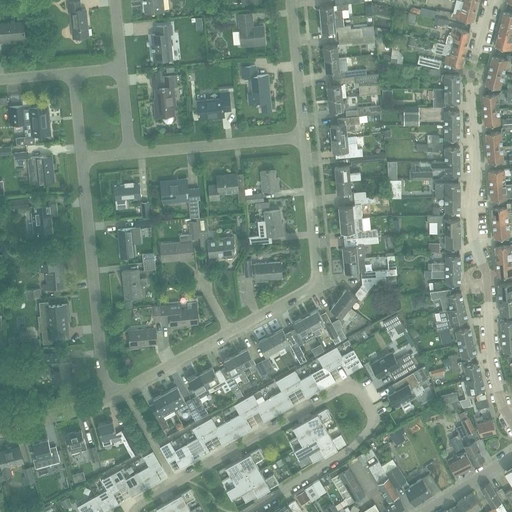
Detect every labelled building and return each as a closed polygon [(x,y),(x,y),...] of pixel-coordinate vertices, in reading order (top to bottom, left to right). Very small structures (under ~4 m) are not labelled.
[(144,0),(146,13),(164,11),(162,0),(144,0)] [(348,3),(361,2),(361,1),(365,1),(364,0),(334,0),(335,5),(319,7),(321,20),(343,18),(342,10),(348,10),(348,3)] [(402,0),(402,6),(425,9),(426,0),(402,0)] [(459,0),(456,0),(453,13),(452,17),(472,22),(477,4),(459,0)] [(80,2),(68,3),(69,11),(71,11),(73,38),(89,37),(86,9),(81,9),(80,2)] [(511,13),(505,11),(504,11),(500,29),(511,31),(511,13)] [(408,12),(406,23),(414,25),(417,14),(408,12)] [(253,29),(253,21),(252,13),(238,14),(241,46),(265,44),(264,28),(253,29)] [(344,26),(343,18),(321,20),(322,33),(338,31),(338,38),(362,36),(362,27),(351,28),(351,25),(344,26)] [(449,21),(445,20),(438,18),(437,24),(448,27),(449,21)] [(0,27),(0,29),(0,42),(4,42),(4,39),(25,37),(24,21),(0,23),(0,27)] [(156,34),(152,35),(154,61),(172,59),(170,34),(173,33),(172,25),(156,26),(156,34)] [(374,26),(362,27),(362,36),(374,34),(374,26)] [(470,31),(469,31),(453,27),(451,35),(448,34),(446,44),(465,49),(470,31)] [(511,31),(500,29),(495,46),(511,50),(511,31)] [(379,34),(377,37),(377,40),(380,42),(384,41),(385,38),(384,35),(382,33),(379,34)] [(375,47),(374,34),(362,36),(338,38),(339,44),(351,43),(352,45),(367,43),(368,48),(375,47)] [(416,39),(416,37),(411,36),(411,38),(410,37),(408,45),(414,46),(416,39)] [(393,43),(392,62),(403,63),(404,56),(400,51),(400,44),(393,43)] [(439,43),(436,52),(446,55),(444,62),(460,66),(461,67),(465,49),(446,44),(439,43)] [(323,46),(324,59),(339,58),(338,45),(323,46)] [(439,68),(441,61),(419,56),(418,63),(439,68)] [(508,60),(504,59),(493,56),(489,70),(504,74),(508,60)] [(341,71),(339,58),(324,59),(326,72),(341,71)] [(252,93),(253,103),(261,102),(262,112),(272,110),(268,74),(256,76),(255,65),(242,66),(243,77),(251,76),(253,93),(252,93)] [(367,75),(366,69),(342,71),(342,77),(367,75)] [(501,89),(504,77),(504,74),(489,70),(485,85),(501,89)] [(380,94),(378,74),(367,75),(342,77),(343,83),(354,83),(354,87),(359,87),(360,96),(380,94)] [(459,74),(458,74),(445,74),(445,89),(459,89),(459,74)] [(163,82),(155,83),(155,88),(157,106),(155,106),(156,116),(164,115),(164,121),(167,123),(171,123),(173,120),(173,114),(174,114),(173,99),(176,98),(175,87),(179,86),(178,75),(164,77),(163,77),(163,82)] [(343,91),(342,84),(327,86),(328,99),(344,97),(346,97),(346,90),(343,91)] [(459,89),(445,89),(434,89),(434,107),(444,107),(444,106),(446,106),(446,103),(459,103),(459,89)] [(222,98),(198,100),(200,118),(209,117),(209,116),(224,115),(223,110),(230,110),(229,92),(221,92),(222,98)] [(500,109),(498,94),(498,93),(483,95),(484,110),(500,109)] [(344,103),(344,97),(328,99),(329,111),(345,110),(345,109),(349,108),(350,107),(350,103),(349,102),(344,103)] [(382,114),(381,105),(357,107),(357,109),(345,111),(346,117),(359,116),(367,115),(373,115),(381,114),(382,114)] [(419,125),(419,113),(419,105),(403,106),(404,113),(404,125),(419,125)] [(47,106),(29,107),(29,109),(23,109),(23,106),(8,107),(10,124),(24,123),(25,136),(16,137),(16,145),(35,144),(35,136),(50,135),(50,136),(51,136),(50,125),(49,125),(47,106)] [(501,123),(500,109),(484,110),(485,125),(501,123)] [(459,111),(458,111),(446,111),(446,125),(460,125),(459,111)] [(348,130),(357,129),(356,124),(360,124),(360,123),(359,116),(346,117),(337,118),(338,125),(331,125),(332,138),(349,137),(348,130)] [(502,128),(511,127),(511,117),(506,118),(506,121),(502,122),(502,128)] [(460,139),(460,125),(446,125),(446,139),(460,139)] [(501,131),(487,132),(486,132),(487,147),(502,146),(501,131)] [(428,135),(428,143),(439,143),(439,135),(428,135)] [(358,142),(356,142),(356,136),(349,137),(332,138),(333,151),(340,151),(341,158),(350,157),(364,155),(364,148),(359,148),(358,142)] [(442,143),(439,143),(428,143),(427,143),(427,144),(416,144),(416,151),(427,151),(427,152),(442,152),(442,143)] [(503,161),(502,146),(487,147),(488,162),(503,161)] [(460,147),(459,147),(445,147),(445,161),(460,161),(460,147)] [(52,155),(36,157),(28,158),(28,152),(27,152),(20,152),(15,153),(16,159),(28,158),(30,184),(39,183),(54,182),(52,155)] [(386,160),(386,154),(364,155),(350,157),(351,163),(386,160)] [(460,175),(460,161),(445,161),(433,161),(433,169),(445,169),(445,175),(460,175)] [(505,184),(505,175),(510,175),(510,173),(511,172),(511,164),(510,164),(510,169),(504,169),(489,170),(490,185),(505,184)] [(335,167),(336,180),(350,179),(361,178),(360,172),(349,173),(349,166),(335,167)] [(275,170),(261,171),(263,191),(279,190),(278,182),(276,182),(275,170)] [(413,171),(413,179),(433,179),(433,171),(413,171)] [(237,174),(211,176),(213,193),(230,192),(232,209),(234,209),(235,214),(245,213),(248,205),(245,179),(238,180),(237,174)] [(189,200),(191,218),(195,218),(198,217),(199,217),(197,200),(200,200),(199,188),(188,189),(187,179),(177,180),(177,181),(161,183),(163,202),(189,200)] [(351,192),(350,179),(336,180),(337,193),(351,192)] [(399,179),(391,179),(393,197),(404,197),(404,190),(399,190),(399,179)] [(125,185),(114,186),(115,200),(116,209),(127,208),(126,199),(141,197),(140,183),(134,184),(133,181),(124,182),(125,185)] [(460,183),(459,183),(435,183),(435,197),(445,197),(460,197),(460,183)] [(511,183),(505,184),(490,185),(491,200),(506,199),(506,194),(511,193),(511,183)] [(262,193),(248,195),(249,202),(263,201),(262,193)] [(375,202),(374,196),(366,197),(354,198),(355,205),(338,207),(340,220),(362,218),(361,204),(375,202)] [(460,211),(460,197),(445,197),(445,211),(460,211)] [(28,198),(10,200),(11,208),(29,206),(28,198)] [(147,201),(140,202),(142,216),(149,216),(147,201)] [(511,221),(511,202),(507,203),(507,207),(492,208),(493,223),(504,222),(508,222),(511,221)] [(34,213),(31,213),(32,224),(33,233),(36,232),(36,233),(53,231),(51,216),(50,211),(57,211),(56,204),(46,205),(46,204),(34,206),(34,213)] [(264,212),(265,222),(259,223),(259,230),(265,229),(266,236),(284,234),(283,225),(281,225),(280,210),(264,212)] [(460,219),(459,219),(443,219),(443,215),(442,215),(435,215),(427,215),(427,222),(437,222),(437,234),(445,234),(460,233),(460,219)] [(195,218),(191,218),(189,218),(189,222),(190,234),(179,235),(180,241),(160,243),(162,261),(184,259),(185,260),(194,259),(192,240),(191,240),(191,238),(200,238),(198,217),(195,218)] [(198,217),(200,238),(201,248),(209,248),(210,256),(225,255),(225,257),(226,258),(232,257),(233,256),(233,254),(235,254),(233,236),(216,238),(215,230),(208,230),(207,217),(199,217),(198,217)] [(364,230),(362,218),(340,220),(341,233),(342,233),(343,239),(359,238),(378,236),(377,229),(364,230)] [(149,219),(134,220),(135,227),(150,226),(149,219)] [(508,222),(504,222),(493,223),(495,238),(509,237),(508,222)] [(140,229),(131,230),(131,228),(118,229),(121,257),(134,256),(133,243),(141,242),(140,229)] [(460,248),(460,233),(445,234),(445,248),(460,248)] [(261,236),(247,237),(248,244),(261,243),(261,236)] [(379,242),(378,236),(359,238),(360,245),(342,247),(343,260),(364,257),(364,258),(365,258),(364,244),(379,242)] [(429,244),(429,252),(440,252),(440,243),(433,243),(433,244),(429,244)] [(511,244),(510,245),(495,246),(496,261),(511,260),(511,253),(511,244)] [(61,250),(41,251),(43,271),(46,270),(47,283),(45,284),(45,290),(64,288),(61,250)] [(154,253),(142,254),(143,262),(155,261),(154,253)] [(365,267),(364,258),(364,257),(343,260),(345,272),(361,271),(362,278),(386,275),(397,274),(395,254),(387,255),(388,270),(382,270),(382,266),(365,267)] [(460,256),(459,256),(445,256),(445,262),(431,262),(431,270),(460,270),(460,256)] [(250,260),(243,261),(245,275),(251,275),(250,260)] [(511,264),(511,265),(511,260),(496,261),(498,276),(511,274),(511,264)] [(156,268),(155,261),(143,262),(144,270),(156,268)] [(281,262),(254,264),(255,279),(282,277),(281,262)] [(147,278),(139,279),(138,270),(122,271),(125,298),(140,297),(139,286),(147,285),(147,278)] [(460,284),(460,270),(431,270),(431,277),(445,277),(445,284),(460,284)] [(387,284),(386,275),(362,278),(362,284),(354,294),(346,288),(338,298),(350,307),(357,297),(361,300),(374,283),(376,285),(387,284)] [(432,282),(432,283),(428,283),(429,291),(440,290),(439,282),(432,282)] [(511,282),(504,284),(498,284),(499,299),(511,297),(511,282)] [(41,288),(16,290),(17,299),(42,297),(41,288)] [(461,292),(460,292),(451,294),(449,289),(440,290),(429,291),(432,300),(440,297),(443,310),(443,311),(465,305),(461,292)] [(428,303),(425,292),(414,294),(417,306),(428,303)] [(511,297),(499,299),(501,314),(511,312),(511,297)] [(356,312),(350,307),(338,298),(330,308),(346,321),(350,315),(352,317),(356,312)] [(68,328),(67,314),(70,313),(69,304),(49,306),(48,301),(39,302),(42,330),(43,344),(53,343),(52,338),(64,337),(63,328),(68,328)] [(160,306),(161,321),(170,320),(171,326),(198,323),(196,303),(187,303),(188,309),(181,309),(181,304),(160,306)] [(468,319),(465,305),(443,311),(443,310),(439,311),(442,321),(436,322),(438,331),(439,330),(449,328),(451,327),(450,322),(453,321),(454,323),(468,319)] [(342,341),(341,340),(332,323),(326,312),(320,315),(317,310),(306,316),(316,336),(317,336),(316,336),(321,333),(318,326),(324,322),(326,325),(325,325),(332,338),(333,338),(336,344),(342,341)] [(397,314),(383,321),(388,330),(394,326),(395,328),(398,333),(406,329),(397,314)] [(316,336),(306,316),(294,323),(296,327),(290,330),(297,342),(299,346),(316,336)] [(339,319),(332,323),(341,340),(347,337),(341,327),(343,326),(339,319)] [(511,321),(502,322),(501,322),(502,336),(511,335),(511,321)] [(470,327),(469,327),(455,330),(459,344),(473,341),(470,327)] [(156,328),(153,328),(129,331),(130,346),(157,344),(156,328)] [(452,341),(449,328),(439,330),(439,331),(427,334),(429,343),(441,340),(442,344),(452,341)] [(282,329),(270,335),(277,348),(281,355),(287,352),(283,345),(289,342),(282,329)] [(414,330),(411,331),(414,338),(420,336),(419,331),(414,330)] [(277,348),(270,335),(259,342),(266,355),(277,348)] [(511,351),(511,335),(502,336),(504,352),(511,351)] [(476,354),(473,341),(459,344),(462,358),(476,354)] [(303,354),(299,346),(297,342),(290,345),(297,357),(303,354)] [(348,374),(363,365),(354,350),(342,356),(337,346),(327,352),(336,367),(342,364),(348,374)] [(247,376),(259,369),(248,350),(247,348),(235,355),(243,368),(247,375),(247,376)] [(321,389),(336,381),(330,371),(336,367),(327,352),(318,357),(323,367),(312,374),(321,389)] [(394,379),(417,367),(409,353),(397,360),(392,352),(371,364),(379,377),(390,371),(394,379)] [(35,356),(36,367),(52,366),(53,382),(69,380),(68,364),(72,364),(71,353),(35,356)] [(449,356),(451,365),(458,363),(456,354),(449,356)] [(243,368),(235,355),(232,356),(224,361),(226,365),(226,366),(231,374),(232,373),(237,370),(241,378),(247,375),(243,368)] [(275,368),(271,360),(269,356),(262,360),(265,366),(268,372),(275,368)] [(262,360),(256,363),(263,375),(268,372),(265,366),(262,360)] [(478,362),(477,362),(464,366),(467,379),(482,376),(478,362)] [(460,372),(458,363),(451,365),(452,373),(460,372)] [(233,375),(232,373),(231,374),(226,366),(221,369),(226,379),(231,388),(233,391),(240,387),(233,375)] [(226,379),(221,369),(215,373),(212,367),(200,374),(207,387),(210,392),(221,386),(225,392),(231,388),(226,379)] [(422,367),(413,372),(420,383),(421,386),(430,381),(422,367)] [(306,398),(321,389),(312,374),(301,380),(295,370),(286,376),(294,391),(300,388),(306,398)] [(396,391),(389,395),(391,399),(390,400),(394,406),(395,406),(396,407),(401,404),(402,405),(409,401),(408,400),(416,396),(411,388),(420,383),(413,372),(392,384),(396,391)] [(207,387),(200,374),(189,380),(196,393),(207,387)] [(429,378),(431,383),(444,379),(442,374),(429,378)] [(279,413),(294,404),(288,395),(294,391),(286,376),(276,381),(281,391),(270,397),(279,413)] [(483,395),(482,390),(485,390),(482,376),(467,379),(461,381),(465,398),(473,397),(478,396),(483,395)] [(165,393),(175,410),(176,413),(187,406),(195,421),(202,418),(198,412),(192,399),(186,402),(177,387),(165,393)] [(441,395),(442,400),(442,404),(458,400),(456,391),(441,395)] [(175,410),(165,393),(153,399),(155,403),(150,406),(163,430),(169,427),(163,417),(175,410)] [(264,421),(279,413),(270,397),(259,404),(253,394),(244,399),(253,415),(259,411),(264,421)] [(486,394),(483,395),(478,396),(479,400),(476,401),(478,409),(489,406),(486,394)] [(198,396),(192,399),(198,412),(204,408),(198,396)] [(237,437),(252,428),(247,418),(253,415),(244,399),(234,405),(240,414),(228,421),(237,437)] [(446,412),(442,404),(422,412),(426,423),(433,421),(432,418),(446,412)] [(323,423),(332,418),(327,408),(305,420),(310,429),(315,438),(328,431),(323,423)] [(471,433),(475,431),(468,417),(464,411),(458,414),(461,420),(469,434),(467,435),(469,438),(473,436),(471,433)] [(496,431),(493,418),(483,420),(482,415),(476,417),(481,435),(496,431)] [(223,445),(237,437),(228,421),(217,427),(212,417),(202,423),(211,439),(217,435),(223,445)] [(315,438),(310,429),(305,420),(293,427),(298,436),(289,441),(294,450),(315,438)] [(127,445),(135,441),(127,427),(120,431),(121,433),(116,434),(113,421),(98,425),(104,446),(112,443),(111,438),(122,435),(127,445)] [(196,460),(210,452),(205,442),(211,439),(202,423),(192,428),(198,438),(187,444),(196,460)] [(181,429),(174,431),(177,438),(183,435),(181,429)] [(80,451),(87,449),(81,430),(66,434),(70,448),(71,453),(80,451)] [(347,444),(341,434),(332,439),(328,431),(315,438),(321,447),(325,456),(347,444)] [(399,433),(388,438),(395,452),(406,446),(399,433)] [(315,450),(321,447),(315,438),(294,450),(299,459),(308,454),(313,463),(319,459),(315,450)] [(48,439),(33,443),(37,455),(37,458),(33,459),(35,468),(46,465),(60,462),(57,449),(51,451),(50,449),(48,439)] [(475,466),(485,460),(475,440),(464,445),(475,466)] [(181,469),(196,460),(187,444),(176,451),(170,441),(160,447),(169,462),(175,459),(181,469)] [(99,460),(95,446),(89,448),(92,461),(99,460)] [(0,452),(0,460),(2,468),(3,473),(5,478),(13,475),(10,467),(24,463),(23,462),(19,447),(0,452)] [(256,462),(265,457),(259,448),(238,460),(243,468),(248,477),(261,470),(256,462)] [(371,448),(361,454),(365,461),(375,455),(371,448)] [(162,466),(153,451),(143,456),(149,466),(137,472),(146,488),(161,480),(156,470),(162,466)] [(456,476),(474,467),(466,451),(458,455),(457,455),(448,460),(452,467),(456,476)] [(248,477),(243,468),(238,460),(226,467),(230,475),(222,480),(227,489),(248,477)] [(101,465),(105,471),(110,468),(107,462),(101,465)] [(388,477),(386,473),(379,462),(370,467),(378,482),(388,477)] [(348,467),(346,463),(329,473),(344,499),(345,499),(346,500),(347,500),(349,504),(354,501),(366,494),(349,467),(348,467)] [(386,473),(388,477),(394,488),(401,483),(405,489),(415,505),(432,493),(423,478),(410,486),(406,480),(397,466),(386,473)] [(35,482),(31,467),(24,469),(26,477),(24,477),(26,484),(35,482)] [(132,497),(146,488),(137,472),(126,479),(121,469),(111,475),(120,490),(126,487),(132,497)] [(279,483),(274,473),(265,478),(261,470),(248,477),(253,487),(258,495),(279,483)] [(105,511),(119,504),(114,494),(120,490),(111,475),(101,480),(107,490),(96,496),(105,511)] [(327,475),(321,479),(325,488),(333,483),(327,475)] [(247,490),(253,487),(248,477),(227,489),(232,499),(241,494),(246,502),(252,499),(247,490)] [(394,488),(388,477),(378,482),(389,501),(392,499),(393,502),(386,507),(388,511),(407,511),(408,511),(394,488)] [(327,491),(319,479),(312,483),(320,495),(327,491)] [(493,507),(495,506),(498,511),(508,511),(489,482),(480,488),(481,489),(493,507)] [(187,503),(196,498),(190,488),(169,500),(174,509),(175,511),(189,511),(192,511),(187,503)] [(473,492),(457,503),(462,511),(472,511),(482,506),(479,501),(474,493),(473,492)] [(105,511),(96,496),(78,506),(80,511),(105,511)] [(175,511),(174,509),(169,500),(157,507),(159,511),(175,511)] [(302,511),(295,500),(288,504),(293,511),(302,511)] [(293,511),(288,504),(288,503),(274,511),(293,511)] [(338,511),(333,503),(326,508),(329,511),(338,511)]
